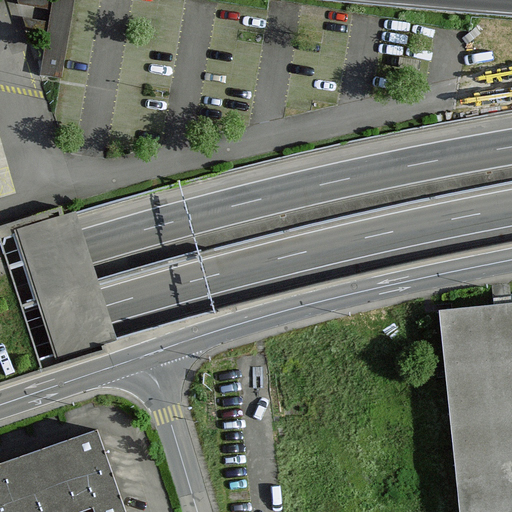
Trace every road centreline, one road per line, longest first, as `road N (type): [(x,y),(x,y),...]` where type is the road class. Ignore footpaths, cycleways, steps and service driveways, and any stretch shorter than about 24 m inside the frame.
road 1 (motorway): [(0,340),(191,281),(511,207)]
road 2 (motorway): [(511,147),(260,199),(0,274)]
road 3 (primary): [(145,355),(299,306),(511,259)]
road 4 (residential): [(197,511),(145,355)]
road 5 (primary): [(0,404),(145,355)]
